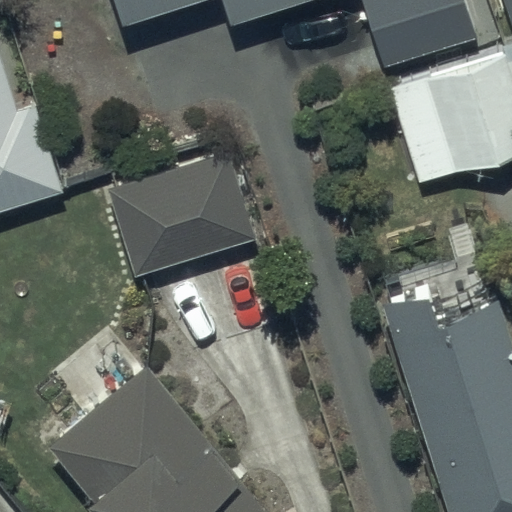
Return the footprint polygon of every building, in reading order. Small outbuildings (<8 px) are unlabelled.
[(108,0),(114,17),(169,0),(108,0)] [(482,0),(365,0),(389,75),(495,42),(482,0)] [(511,0),(500,0),(507,22),(511,20),(511,0)] [(0,200),(52,185),(26,98),(16,101),(0,45),(0,200)] [(511,88),(498,46),(382,83),(412,175),(511,142),(511,88)] [(99,181),(126,266),(258,225),(231,139),(99,181)] [(450,511),(511,511),(511,325),(497,279),(434,299),(424,268),(377,283),(450,511)] [(264,511),(139,356),(133,360),(79,405),(40,436),(74,479),(66,485),(87,511),(264,511)]
